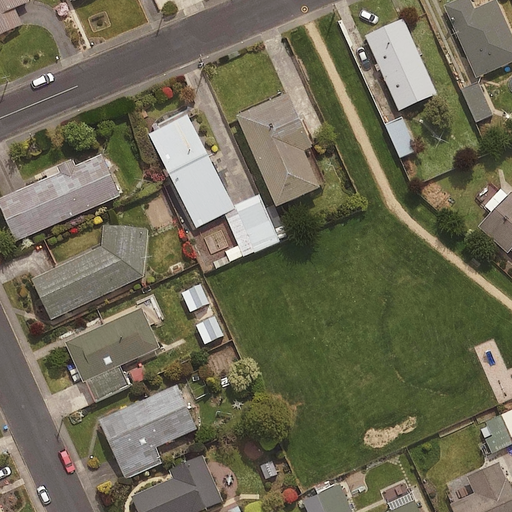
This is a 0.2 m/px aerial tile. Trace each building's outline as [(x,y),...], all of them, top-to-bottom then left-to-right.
[(0,0),(0,32),(20,24),(12,7),(27,0),(26,0),(0,0)] [(469,0),(453,0),(443,5),(475,77),(511,60),(511,38),(494,0),(489,0),(473,8),(469,0)] [(401,18),(363,35),(397,111),(435,94),(401,18)] [(491,118),(478,86),(462,93),(476,125),(491,118)] [(285,92),(233,115),(272,206),(316,187),(300,150),(309,146),(285,92)] [(233,208),(185,114),(146,133),(194,228),(233,208)] [(417,153),(402,120),(385,128),(400,160),(417,153)] [(118,196),(99,154),(0,196),(0,209),(14,241),(118,196)] [(343,185),(326,186),(327,204),(344,203),(343,185)] [(511,193),(509,191),(477,226),(506,254),(510,250),(511,251),(511,193)] [(146,229),(101,225),(99,246),(30,279),(49,319),(142,275),(146,229)] [(218,327),(209,305),(195,311),(203,332),(218,327)] [(157,347),(139,307),(62,342),(81,382),(157,347)] [(195,429),(175,384),(97,419),(124,479),(161,463),(154,448),(195,429)] [(511,413),(479,428),(491,455),(511,445),(511,413)] [(198,511),(221,502),(200,455),(167,470),(171,478),(130,497),(136,511),(198,511)] [(511,511),(511,493),(498,462),(465,477),(472,493),(449,504),(452,511),(511,511)] [(418,511),(413,500),(386,511),(418,511)]
